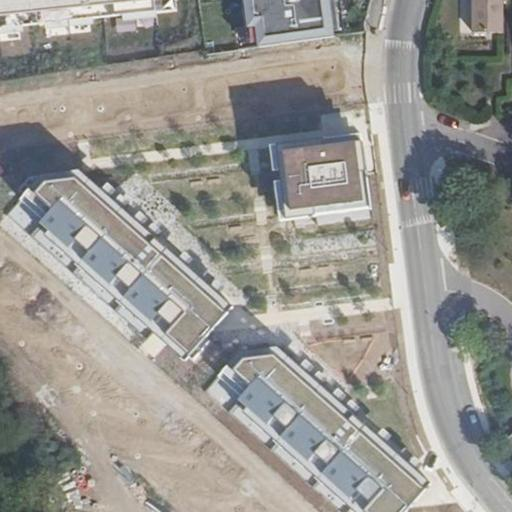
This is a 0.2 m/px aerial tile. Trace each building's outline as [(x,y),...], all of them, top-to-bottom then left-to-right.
[(0,0),(0,16),(159,0),(158,0),(0,0)] [(250,0),(256,46),(348,32),(344,0),(250,0)] [(472,0),(472,34),(504,33),(503,0),(472,0)] [(275,146),(283,216),(370,206),(362,136),(275,146)] [(189,358),(228,309),(80,177),(38,179),(8,216),(189,358)] [(244,352),(208,395),(349,511),(376,511),(415,466),(275,349),(244,352)]
